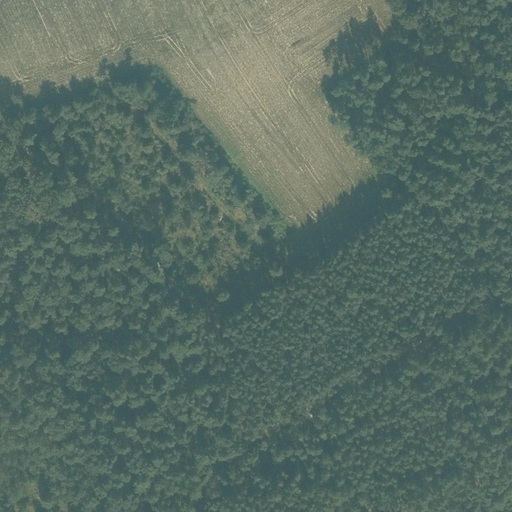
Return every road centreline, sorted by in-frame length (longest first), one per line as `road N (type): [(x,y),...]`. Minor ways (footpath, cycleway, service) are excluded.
road 1 (track): [(368,511),(332,444),(244,344),(167,274)]
road 2 (track): [(277,273),(107,88)]
road 3 (track): [(167,274),(108,204),(0,119)]
road 4 (track): [(167,274),(92,330),(81,362),(0,414)]
